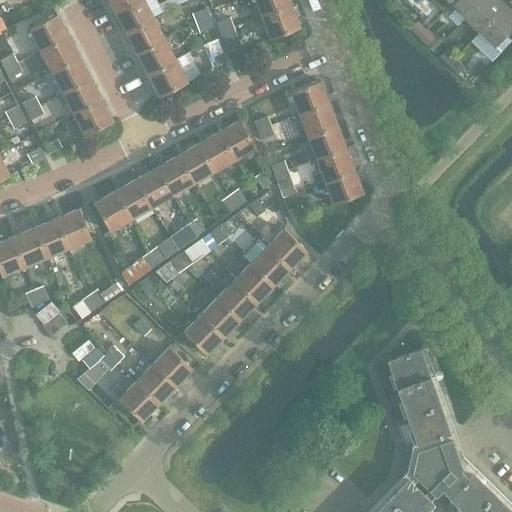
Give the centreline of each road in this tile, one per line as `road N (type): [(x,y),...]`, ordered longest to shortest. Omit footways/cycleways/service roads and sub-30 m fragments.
road 1 (residential): [(93,511),(391,209)]
road 2 (residential): [(142,141),(338,52)]
road 3 (residential): [(511,366),(391,209)]
road 4 (residential): [(391,209),(338,52)]
road 5 (residential): [(0,202),(142,141)]
road 6 (residential): [(75,6),(142,141)]
